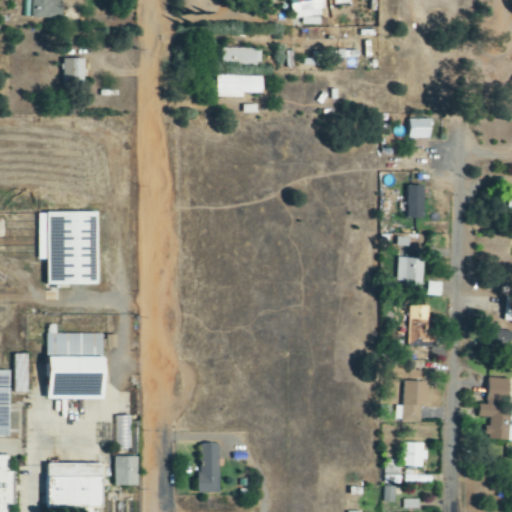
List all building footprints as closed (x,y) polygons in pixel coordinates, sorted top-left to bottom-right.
[(49,0),(31,0),(31,19),(62,20),(62,1),(50,1),(49,0)] [(291,0),(293,19),(302,19),(302,26),(322,25),(320,0),(291,0)] [(221,50),(221,65),(259,66),(259,50),(221,50)] [(84,60),(62,61),(63,85),(85,85),(84,60)] [(262,79),(215,77),(215,98),(241,99),(242,94),(262,95),(262,79)] [(429,139),(430,119),(408,119),(408,138),(429,139)] [(406,219),(424,218),(423,185),(405,186),(406,219)] [(97,285),(97,212),(38,212),(38,261),(46,261),(46,285),(97,285)] [(402,282),(402,288),(420,289),(421,259),(396,258),(395,282),(402,282)] [(434,336),(426,336),(427,311),(407,310),(406,347),(433,348),(434,336)] [(47,400),(104,400),(104,334),(61,334),(61,325),(48,325),(47,400)] [(27,355),(14,354),(13,393),(26,394),(27,355)] [(511,409),(495,408),(496,401),(506,402),(508,380),(487,378),(484,406),(479,405),(478,418),(487,419),(485,440),(511,442),(511,409)] [(401,422),(419,422),(420,405),(427,405),(427,382),(402,381),(401,422)] [(130,416),(115,417),(116,449),(133,449),(133,424),(130,424),(130,416)] [(424,443),(402,443),(401,467),(423,467),(424,443)] [(219,493),(218,444),(198,444),(199,494),(219,493)] [(14,472),(8,472),(9,456),(0,455),(0,511),(8,511),(9,506),(13,506),(14,472)] [(137,486),(138,457),(114,457),(113,486),(137,486)] [(396,482),(398,460),(385,459),(382,481),(396,482)] [(394,502),(394,487),(383,487),(382,502),(394,502)] [(402,509),(417,509),(418,500),(402,499),(402,509)]
